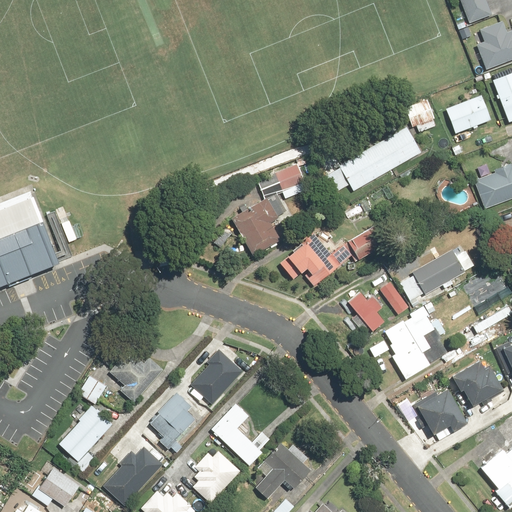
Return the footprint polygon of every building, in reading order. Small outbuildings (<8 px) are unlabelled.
[(457,0),(467,24),(490,16),(483,0),(457,0)] [(482,43),(474,46),(483,71),(511,60),(511,33),(511,34),(511,31),(504,34),(500,22),(478,31),(482,43)] [(511,72),(490,81),(506,125),(511,122),(511,72)] [(478,97),(443,110),(452,136),(488,123),(478,97)] [(425,100),(402,109),(410,129),(415,127),(417,134),(436,127),(425,100)] [(405,129),(337,166),(338,169),(323,177),(332,193),(347,185),(350,191),(419,154),(405,129)] [(295,164),(273,173),(281,193),(303,184),(295,164)] [(493,173),(472,181),(482,209),(511,198),(511,166),(510,167),(509,165),(492,171),(493,173)] [(32,196),(0,209),(0,285),(59,259),(32,196)] [(265,199),(228,220),(249,258),(278,241),(269,224),(276,220),(265,199)] [(365,200),(352,207),(358,218),(372,210),(365,200)] [(233,231),(226,225),(212,242),(220,248),(233,231)] [(299,247),(276,264),(290,281),(299,274),(310,288),(350,257),(354,262),(378,248),(367,230),(343,244),(327,256),(310,234),(297,244),(299,247)] [(448,250),(408,272),(411,275),(397,283),(407,301),(421,293),(422,296),(461,274),(460,272),(472,265),(463,250),(452,257),(448,250)] [(387,280),(376,288),(395,315),(407,307),(387,280)] [(356,292),(344,303),(368,332),(381,321),(373,313),(379,308),(369,296),(363,301),(356,292)] [(420,310),(384,329),(396,351),(389,354),(403,381),(435,364),(420,335),(430,329),(420,310)] [(511,339),(492,348),(504,374),(508,372),(511,381),(511,339)] [(204,365),(188,382),(205,398),(236,366),(212,344),(198,359),(204,365)] [(126,351),(107,372),(121,385),(118,390),(132,402),(161,371),(146,357),(140,363),(126,351)] [(474,361),(447,376),(455,391),(458,390),(468,407),(498,390),(485,368),(480,371),(474,361)] [(88,376),(75,394),(93,406),(105,387),(88,376)] [(434,391),(410,405),(428,436),(444,426),(448,433),(463,424),(442,389),(435,393),(434,391)] [(189,407),(173,392),(145,423),(148,426),(143,431),(165,451),(168,447),(174,453),(180,447),(174,441),(193,420),(184,412),(189,407)] [(232,404),(207,429),(246,466),(258,453),(233,429),(245,416),(232,404)] [(91,407),(54,446),(67,458),(66,460),(80,473),(93,460),(85,452),(110,425),(91,407)] [(136,442),(98,485),(119,504),(158,461),(136,442)] [(285,450),(278,443),(261,461),(269,469),(251,488),(264,499),(282,481),(290,489),(308,471),(300,464),(305,458),(291,444),(285,450)] [(511,506),(511,464),(498,450),(478,468),(496,487),(491,492),(508,510),(511,506)] [(205,503),(235,471),(215,453),(209,460),(203,455),(189,471),(194,476),(185,485),(205,503)] [(76,485),(50,468),(37,487),(36,487),(29,496),(45,506),(50,500),(62,507),(76,485)] [(155,491),(138,508),(142,511),(193,511),(174,493),(170,497),(165,492),(161,496),(155,491)] [(287,511),(292,506),(283,498),(270,511),(287,511)] [(39,511),(36,510),(38,507),(29,501),(21,511),(19,511),(14,509),(12,511),(39,511)] [(309,511),(306,510),(304,511),(342,511),(340,509),(337,511),(329,511),(320,503),(311,511),(309,511)]
